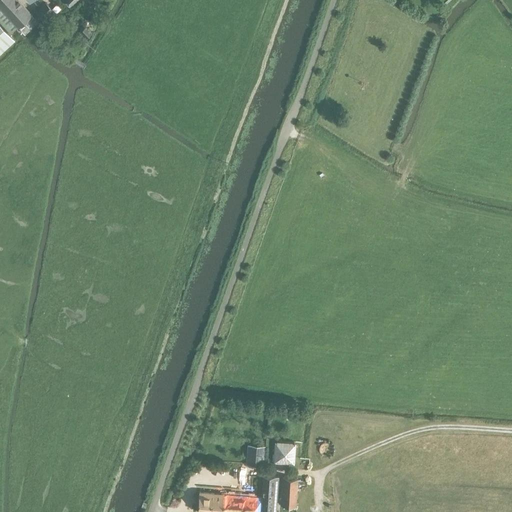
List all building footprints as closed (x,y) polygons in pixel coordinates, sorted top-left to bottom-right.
[(0,0),(0,21),(8,31),(10,33),(18,27),(24,33),(36,22),(30,15),(31,14),(18,0),(0,0)] [(45,3),(35,12),(42,20),(53,10),(45,3)] [(0,53),(16,39),(10,33),(8,31),(0,21),(0,53)] [(295,461),(296,439),(275,438),(274,460),(295,461)] [(249,459),(259,460),(261,442),(250,441),(249,459)] [(262,475),(260,511),(275,511),(278,477),(262,475)] [(296,506),(297,478),(282,477),(281,505),(296,506)] [(260,511),(261,497),(199,492),(198,511),(204,511),(260,511)]
